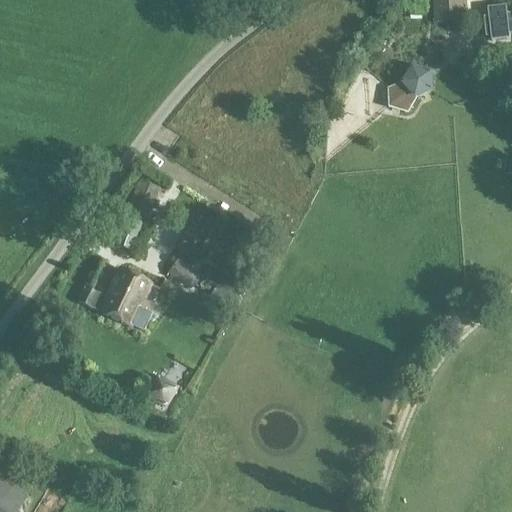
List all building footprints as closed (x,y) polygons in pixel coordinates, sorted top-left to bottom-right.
[(460,0),(435,0),(437,25),(462,24),(460,0)] [(509,36),(511,35),(511,15),(507,16),(506,8),(488,10),(489,19),(484,19),(486,39),(491,38),(492,43),(510,41),(509,36)] [(415,72),(405,86),(390,92),(390,110),(405,113),(408,114),(409,112),(417,100),(432,93),(432,76),(415,72)] [(108,235),(105,243),(133,255),(160,190),(138,182),(123,218),(115,236),(108,235)] [(254,253),(219,230),(205,251),(210,254),(203,265),(233,285),(254,253)] [(168,276),(189,289),(190,287),(194,290),(200,281),(195,279),(200,270),(180,257),(168,276)] [(105,298),(85,289),(78,304),(98,313),(98,315),(129,330),(143,336),(152,318),(138,311),(150,286),(118,271),(105,298)] [(208,302),(226,313),(228,310),(232,313),(241,298),(219,285),(208,302)] [(167,408),(179,389),(159,377),(147,397),(167,408)] [(21,511),(30,498),(0,479),(0,511),(21,511)]
